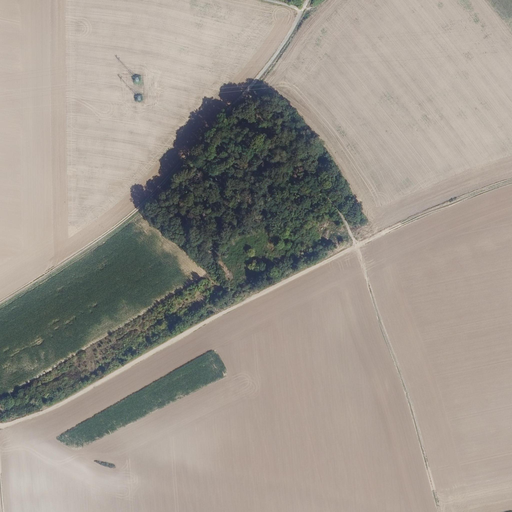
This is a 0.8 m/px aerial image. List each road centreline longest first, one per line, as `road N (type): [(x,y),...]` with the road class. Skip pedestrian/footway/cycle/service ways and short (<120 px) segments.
road 1 (track): [(0,426),(63,403),(354,243),(511,185)]
road 2 (track): [(243,92),(343,216),(439,511)]
road 3 (track): [(0,302),(144,203),(277,52),(308,0)]
